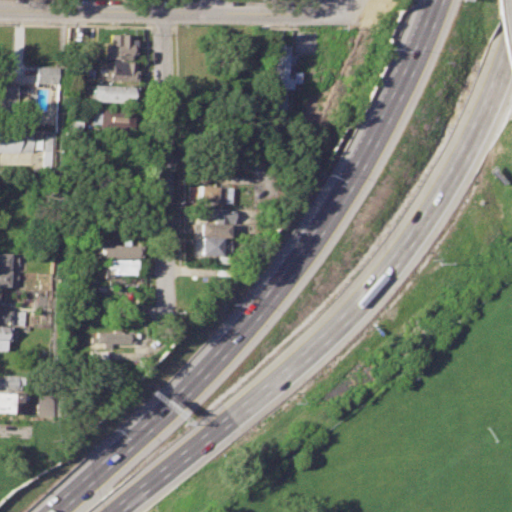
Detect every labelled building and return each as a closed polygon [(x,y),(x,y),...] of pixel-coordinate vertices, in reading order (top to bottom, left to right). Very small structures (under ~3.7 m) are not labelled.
[(107,33),(107,43),(102,43),(102,58),(129,59),(129,53),(133,53),(133,39),(127,39),(127,34),(107,33)] [(273,45),(287,45),(287,86),(273,86),(273,45)] [(136,70),(132,69),(132,61),(103,60),(102,79),(136,80),(136,70)] [(35,65),(35,82),(56,83),(56,66),(35,65)] [(0,84),(34,85),(34,115),(0,114),(0,84)] [(133,86),(132,102),(94,100),(94,95),(88,95),(89,84),(133,86)] [(132,108),(131,131),(98,130),(98,123),(90,123),(90,114),(93,114),(93,106),(132,108)] [(65,118),(81,118),(80,136),(64,135),(65,118)] [(0,151),(32,152),(32,131),(0,130),(0,151)] [(43,135),(54,136),(54,152),(43,152),(43,135)] [(187,185),(186,201),(229,203),(230,186),(187,185)] [(196,206),(223,208),(223,209),(231,210),(230,224),(225,223),(210,223),(211,218),(196,217),(196,206)] [(195,222),(195,236),(196,236),(216,236),(225,236),(225,223),(210,223),(195,222)] [(196,236),(196,254),(217,254),(216,236),(196,236)] [(133,245),(133,258),(98,257),(98,244),(133,245)] [(0,252),(0,266),(20,268),(21,254),(0,252)] [(131,260),(131,274),(110,273),(111,268),(104,268),(104,259),(131,260)] [(0,270),(0,284),(19,286),(20,271),(0,270)] [(0,309),(0,322),(27,324),(27,311),(0,309)] [(0,324),(0,349),(8,350),(9,324),(0,324)] [(127,331),(127,342),(91,342),(91,336),(96,336),(96,332),(127,331)] [(107,350),(106,359),(90,358),(90,350),(107,350)] [(0,375),(0,388),(16,389),(16,376),(0,375)] [(0,391),(0,411),(11,412),(12,392),(0,391)] [(39,392),(38,415),(54,415),(55,393),(39,392)]
